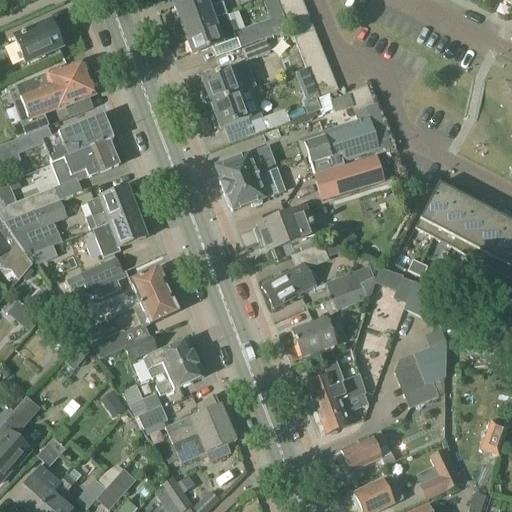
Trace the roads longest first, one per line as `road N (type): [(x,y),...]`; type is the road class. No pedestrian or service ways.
road 1 (secondary): [(302,511),(108,0)]
road 2 (residential): [(315,0),(335,51),(379,75),(402,130),(511,194)]
